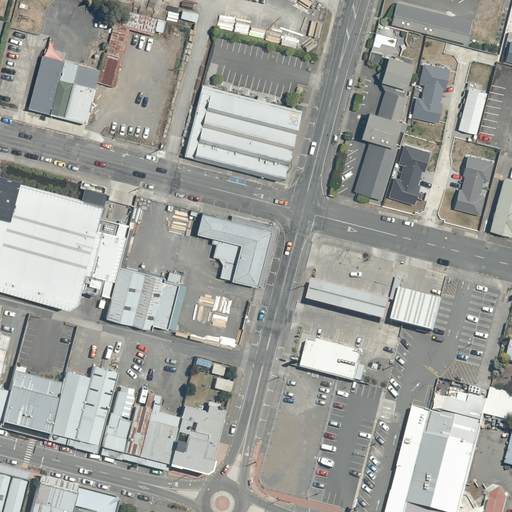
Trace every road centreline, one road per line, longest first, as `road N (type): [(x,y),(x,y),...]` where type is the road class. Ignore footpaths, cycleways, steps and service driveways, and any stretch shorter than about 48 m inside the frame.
road 1 (residential): [(301,211),(0,133)]
road 2 (trunk): [(301,211),(356,0)]
road 3 (trunk): [(248,422),(301,211)]
road 4 (residential): [(419,242),(461,45)]
road 5 (trunk): [(0,446),(161,487)]
road 6 (residential): [(419,242),(301,211)]
